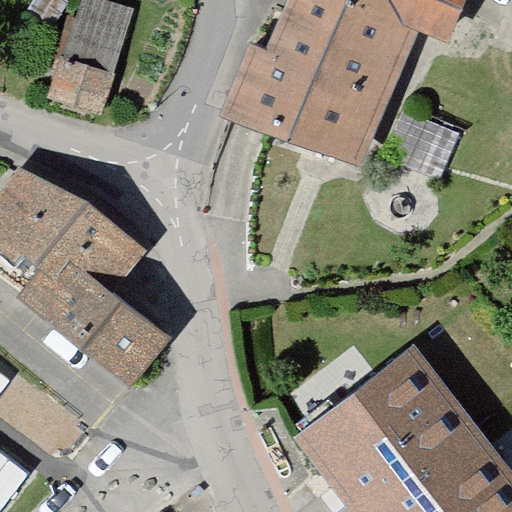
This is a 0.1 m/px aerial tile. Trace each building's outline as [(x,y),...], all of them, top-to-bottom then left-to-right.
[(223,112),(363,166),(414,28),(458,45),(476,0),(286,0),(278,20),(265,49),(247,43),(223,112)] [(32,108),(89,128),(123,27),(68,8),(32,108)] [(0,179),(0,265),(21,279),(34,288),(50,267),(100,304),(132,258),(69,209),(0,179)] [(100,304),(50,267),(34,288),(21,279),(1,307),(115,395),(151,345),(100,304)] [(322,511),(511,511),(511,479),(389,328),(280,403),(322,511)]
